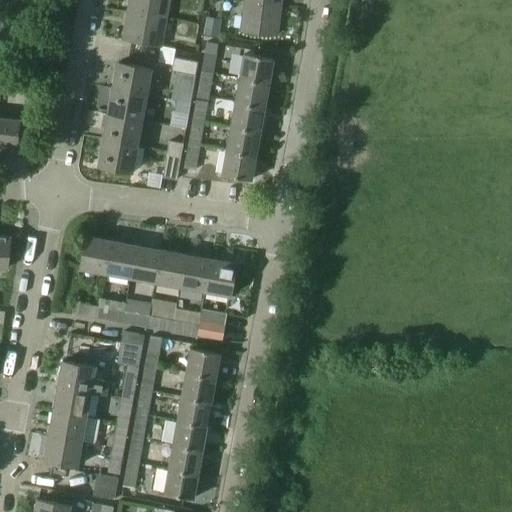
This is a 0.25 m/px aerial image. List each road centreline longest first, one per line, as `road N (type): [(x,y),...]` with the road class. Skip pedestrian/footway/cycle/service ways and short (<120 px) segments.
road 1 (residential): [(231,511),(281,224)]
road 2 (residential): [(281,224),(318,0)]
road 3 (residential): [(56,194),(281,224)]
road 4 (residential): [(15,410),(56,194)]
road 5 (residential): [(56,194),(92,6)]
